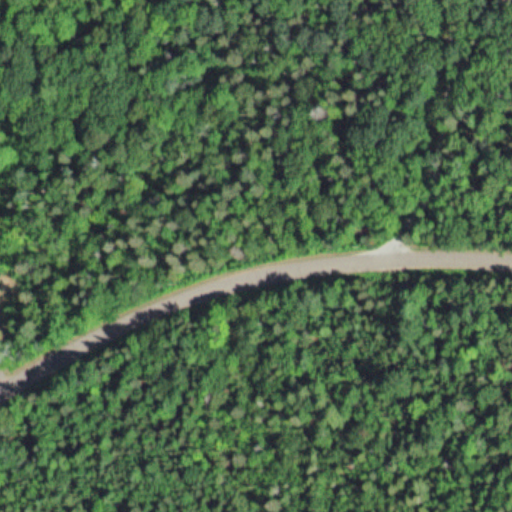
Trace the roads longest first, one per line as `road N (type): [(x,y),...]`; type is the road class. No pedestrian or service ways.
road 1 (residential): [(511,264),(411,258),(315,265),(239,282),(85,345),(0,394)]
road 2 (residential): [(337,263),(427,39),(424,0)]
